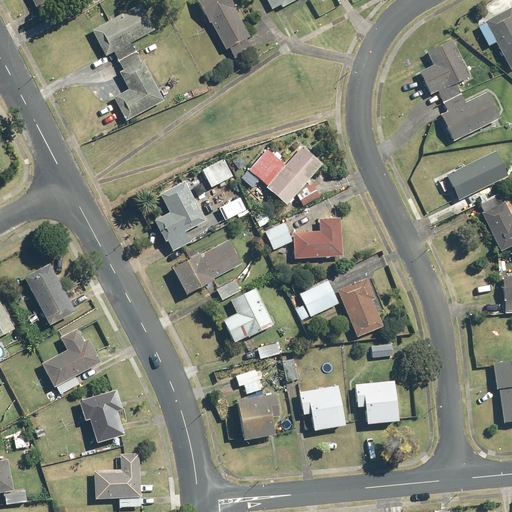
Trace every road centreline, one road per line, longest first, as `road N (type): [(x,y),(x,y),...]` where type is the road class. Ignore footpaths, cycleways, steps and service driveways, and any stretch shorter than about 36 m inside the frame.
road 1 (residential): [(459,479),(432,288),(361,136),(358,106),(374,43),(417,0)]
road 2 (residential): [(71,191),(179,395),(200,500)]
road 3 (residential): [(459,479),(200,500)]
road 4 (residential): [(0,53),(71,191)]
